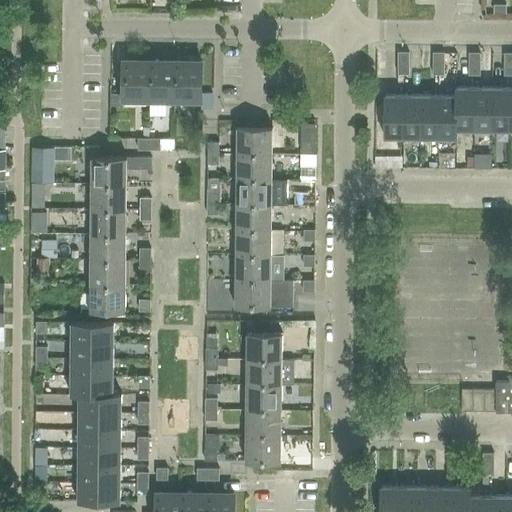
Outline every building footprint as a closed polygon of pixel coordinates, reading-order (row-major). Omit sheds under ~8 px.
[(408,62),(409,52),(397,51),(397,62),(408,62)] [(433,64),(445,64),(445,52),(433,53),(433,64)] [(480,64),(480,53),(469,53),(469,64),(480,64)] [(122,59),(122,99),(148,99),(149,60),(122,59)] [(149,60),(148,99),(174,99),(174,60),(149,60)] [(174,60),(174,99),(201,99),(201,60),(174,60)] [(408,74),(408,62),(397,62),(397,73),(408,74)] [(445,64),(433,64),(432,75),(445,75),(445,64)] [(480,76),(480,64),(469,64),(468,75),(480,76)] [(473,129),(474,86),(455,86),(455,94),(456,94),(455,129),(456,129),(473,129)] [(491,129),(491,86),(474,86),(473,129),(491,129)] [(509,129),(509,87),(491,86),(491,129),(509,129)] [(402,137),(402,94),(384,94),(384,137),(402,137)] [(420,137),(420,94),(402,94),(402,137),(420,137)] [(437,137),(438,94),(420,94),(420,137),(437,137)] [(456,94),(455,94),(438,94),(437,137),(456,137),(456,129),(455,129),(456,94)] [(236,153),(272,153),(272,127),(236,127),(236,153)] [(149,149),(149,138),(138,138),(138,149),(149,149)] [(149,149),(160,149),(160,138),(149,138),(149,149)] [(188,149),(199,150),(200,139),(188,138),(188,149)] [(218,152),(218,141),(207,141),(207,152),(218,152)] [(53,181),(53,159),(71,160),(71,147),(53,147),(32,146),(32,181),(53,181)] [(218,163),(218,152),(207,152),(207,163),(218,163)] [(272,178),(272,153),(236,153),(235,178),(272,178)] [(151,157),(111,157),(90,157),(90,183),(126,183),(126,168),(151,168),(151,157)] [(271,203),(272,178),(235,178),(235,203),(271,203)] [(126,208),(126,183),(90,183),(90,208),(126,208)] [(218,192),(208,191),(207,191),(207,203),(218,203),(218,192)] [(140,208),(150,208),(150,197),(140,197),(140,208)] [(218,213),(218,203),(207,203),(207,213),(218,213)] [(271,229),(271,203),(235,203),(235,228),(271,229)] [(126,233),(126,208),(90,208),(90,233),(126,233)] [(150,220),(150,208),(140,208),(140,220),(150,220)] [(271,254),(271,229),(235,228),(235,253),(271,254)] [(303,241),(314,241),(315,229),(303,230),(303,241)] [(125,259),(126,233),(90,233),(90,259),(125,259)] [(150,259),(150,248),(139,248),(139,259),(150,259)] [(271,279),(271,254),(235,253),(234,279),(271,279)] [(303,266),(315,266),(314,255),(303,255),(303,266)] [(125,284),(125,259),(90,259),(89,284),(125,284)] [(150,271),(150,259),(139,259),(139,271),(150,271)] [(234,279),(234,305),(270,306),(292,306),(293,280),(271,279),(234,279)] [(303,291),(314,292),(314,280),(303,280),(303,291)] [(125,310),(125,284),(89,284),(89,310),(125,310)] [(150,310),(150,299),(139,299),(139,310),(150,310)] [(47,334),(47,322),(36,321),(36,334),(47,334)] [(113,341),(113,322),(70,322),(70,340),(113,341)] [(245,359),(281,359),(282,332),(246,332),(245,359)] [(113,359),(113,341),(70,340),(70,358),(113,359)] [(36,358),(47,358),(47,347),(36,347),(36,358)] [(205,358),(217,358),(217,347),(206,347),(205,358)] [(36,358),(36,369),(47,369),(47,358),(36,358)] [(113,376),(113,359),(70,358),(70,376),(113,376)] [(217,370),(217,358),(205,358),(205,370),(217,370)] [(281,384),(281,359),(245,359),(245,384),(281,384)] [(112,393),(113,376),(70,376),(69,394),(78,394),(78,393),(112,393)] [(138,387),(149,388),(149,376),(138,376),(138,387)] [(495,411),(511,411),(511,381),(495,381),(495,389),(495,411)] [(281,409),(281,384),(245,384),(245,408),(281,409)] [(472,411),(472,389),(461,389),(461,411),(472,411)] [(484,411),(484,389),(472,389),(472,411),(484,411)] [(495,411),(495,389),(484,389),(484,411),(495,411)] [(120,412),(121,393),(112,393),(78,393),(78,394),(77,411),(120,412)] [(216,397),(206,397),(205,397),(205,408),(216,408),(216,397)] [(149,413),(149,402),(137,402),(137,412),(149,413)] [(216,419),(216,408),(205,408),(205,419),(216,419)] [(280,434),(281,409),(245,408),(244,434),(280,434)] [(120,430),(120,412),(77,411),(77,429),(120,430)] [(149,413),(137,412),(137,424),(149,425),(149,413)] [(120,447),(120,430),(77,429),(77,447),(120,447)] [(280,461),(280,434),(244,434),(244,460),(280,461)] [(148,437),(137,437),(137,447),(148,447),(148,437)] [(120,465),(120,447),(77,447),(77,464),(120,465)] [(148,460),(148,447),(137,447),(137,459),(148,460)] [(215,448),(205,448),(204,448),(204,460),(215,460),(215,448)] [(494,464),(493,453),(483,453),(482,464),(494,464)] [(120,483),(120,465),(77,464),(77,482),(120,483)] [(482,476),(494,476),(494,464),(482,464),(482,476)] [(166,478),(167,469),(167,467),(155,467),(155,478),(166,478)] [(207,479),(207,468),(196,468),(196,479),(207,479)] [(207,479),(218,479),(218,468),(207,468),(207,479)] [(148,483),(148,472),(136,472),(136,483),(148,483)] [(120,501),(120,483),(77,482),(77,501),(120,501)] [(136,494),(137,494),(148,494),(148,483),(136,483),(136,494)] [(398,511),(398,486),(380,486),(379,511),(398,511)] [(415,511),(416,486),(398,486),(398,511),(415,511)] [(433,511),(434,486),(416,486),(415,511),(433,511)] [(451,511),(451,487),(434,486),(433,511),(451,511)] [(469,511),(470,495),(470,487),(451,487),(451,511),(469,511)] [(154,511),(181,511),(181,492),(156,491),(155,491),(154,511)] [(181,492),(181,511),(206,511),(207,492),(181,492)] [(207,492),(206,511),(233,511),(234,492),(207,492)] [(487,511),(487,495),(470,495),(469,511),(487,511)] [(504,511),(505,495),(487,495),(487,511),(504,511)]
